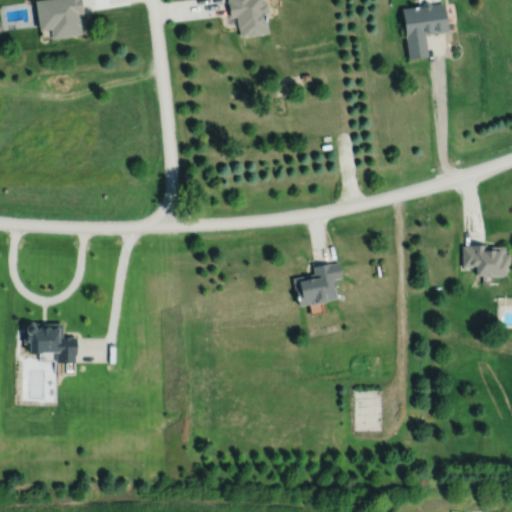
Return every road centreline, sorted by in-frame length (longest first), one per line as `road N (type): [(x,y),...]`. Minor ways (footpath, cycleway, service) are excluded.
road 1 (residential): [(511,156),(354,205),(171,224)]
road 2 (residential): [(151,0),(171,224)]
road 3 (residential): [(171,224),(0,221)]
